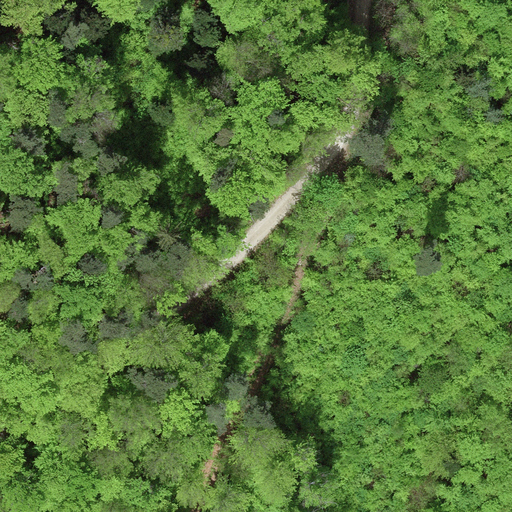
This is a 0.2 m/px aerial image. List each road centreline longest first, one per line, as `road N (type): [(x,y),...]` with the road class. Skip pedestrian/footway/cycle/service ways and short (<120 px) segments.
road 1 (track): [(0,428),(234,258),(300,191),(354,126),(362,0)]
road 2 (track): [(200,511),(354,126)]
